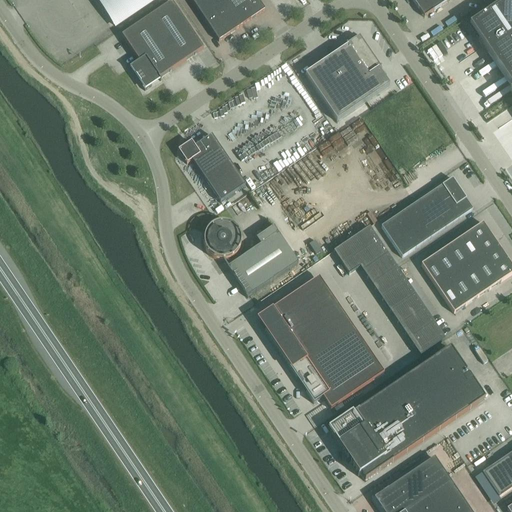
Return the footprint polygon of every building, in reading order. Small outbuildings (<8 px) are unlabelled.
[(96,0),(115,26),(154,0),(96,0)] [(244,25),(227,0),(190,0),(218,42),(244,25)] [(227,0),(244,25),(264,11),(256,0),(227,0)] [(450,0),(418,0),(414,3),(424,18),(450,0)] [(511,90),(511,0),(507,0),(469,26),(511,90)] [(150,85),(158,79),(160,82),(161,81),(160,79),(203,50),(171,3),(121,37),(139,63),(129,69),(129,70),(132,68),(141,81),(139,83),(145,92),(151,87),(150,85)] [(380,67),(379,68),(369,52),(370,52),(359,36),(353,40),(354,41),(347,45),(347,44),(346,45),(347,47),(305,76),(336,122),(389,87),(378,70),(381,68),(380,67)] [(286,52),(292,62),(300,57),(293,47),(286,52)] [(262,69),(266,76),(273,72),(268,65),(262,69)] [(192,162),(220,203),(245,186),(211,136),(194,148),(191,143),(178,152),(187,165),(192,162)] [(433,146),(424,153),(428,159),(437,152),(433,146)] [(465,200),(460,193),(461,193),(460,192),(459,193),(456,190),(458,189),(457,188),(452,181),(453,181),(452,180),(381,228),(402,259),(472,211),(465,201),(466,201),(465,200)] [(368,207),(364,210),(370,218),(374,215),(368,207)] [(208,255),(212,259),(217,261),(222,261),(228,261),(232,258),(236,255),(239,250),(241,245),(241,240),(239,234),(236,230),(232,227),(227,224),(222,224),(216,224),(212,227),(208,230),(205,235),(203,240),(203,245),(205,251),(208,255)] [(483,225),(469,234),(477,246),(491,237),(483,225)] [(274,229),(273,228),(256,240),(260,247),(227,269),(247,299),(298,265),(277,235),(279,233),(274,229)] [(369,229),(334,253),(349,275),(360,268),(384,251),(369,229)] [(477,246),(469,234),(457,242),(473,266),(485,258),(477,246)] [(491,237),(477,246),(485,258),(499,249),(491,237)] [(473,266),(457,242),(445,250),(461,274),(473,266)] [(499,249),(485,258),(493,270),(507,261),(499,249)] [(445,250),(433,258),(449,282),(461,274),(445,250)] [(384,251),(360,268),(367,279),(392,262),(384,251)] [(421,266),(437,291),(449,282),(433,258),(421,266)] [(485,258),(473,266),(490,290),(502,282),(493,270),(485,258)] [(511,268),(507,261),(493,270),(502,282),(511,275),(511,268)] [(392,262),(367,279),(375,290),(399,273),(392,262)] [(490,290),(473,266),(461,274),(478,298),(490,290)] [(399,273),(375,290),(382,301),(407,285),(399,273)] [(478,298),(461,274),(449,282),(466,306),(478,298)] [(318,278),(309,285),(265,315),(266,317),(262,318),(261,319),(260,323),(264,333),(313,405),(322,399),(330,411),(374,381),(384,375),(318,278)] [(449,282),(437,291),(453,315),(466,306),(449,282)] [(407,285),(382,301),(390,312),(415,296),(407,285)] [(415,296),(390,312),(405,335),(430,318),(415,296)] [(430,318),(405,335),(420,357),(445,341),(437,329),(430,318)] [(450,349),(330,431),(348,458),(349,458),(353,463),(352,463),(365,482),(485,401),(450,349)] [(500,421),(496,424),(503,434),(507,430),(500,421)] [(511,453),(498,463),(482,474),(499,499),(511,489),(511,453)] [(469,511),(434,459),(374,500),(372,501),(379,511),(469,511)]
